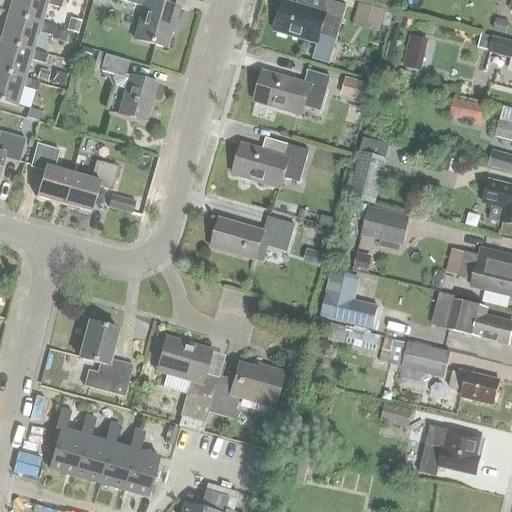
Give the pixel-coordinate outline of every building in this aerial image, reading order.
[(11,0),(7,14),(40,24),(46,5),(59,9),(61,0),(11,0)] [(174,23),(178,9),(148,0),(117,0),(143,7),(134,40),(164,49),(171,22),(174,23)] [(282,1),(273,32),(314,45),(315,45),(310,62),(328,67),(345,7),(323,0),(320,12),(282,1)] [(359,6),(356,17),(379,23),(382,12),(359,6)] [(7,14),(0,38),(0,41),(32,51),(37,32),(51,37),(54,28),(40,24),(7,14)] [(410,34),(405,66),(426,69),(431,37),(410,34)] [(477,49),(511,57),(511,43),(480,35),(477,49)] [(0,41),(0,71),(24,79),(29,60),(43,64),(46,55),(32,51),(0,41)] [(100,72),(124,78),(128,62),(104,55),(100,72)] [(38,83),(24,79),(0,71),(0,102),(15,107),(21,88),(35,92),(38,83)] [(320,112),(330,78),(306,71),(302,84),(262,73),(253,102),(301,115),(303,107),(320,112)] [(118,115),(145,123),(156,85),(128,77),(118,115)] [(339,96),(362,103),(367,86),(345,78),(339,96)] [(399,94),(389,79),(377,87),(388,102),(399,94)] [(452,101),(449,118),(484,125),(487,108),(452,101)] [(511,125),(500,122),(496,138),(511,141),(511,125)] [(0,168),(3,159),(18,164),(25,140),(0,132),(0,168)] [(35,197),(62,205),(71,175),(53,170),(58,151),(36,145),(29,168),(42,172),(35,197)] [(299,183),(308,151),(286,145),(282,157),(241,145),(232,174),(280,188),(282,178),(299,183)] [(511,153),(497,149),(492,165),(511,171),(511,153)] [(358,153),(347,198),(374,205),(385,159),(358,153)] [(71,175),(62,205),(90,213),(98,188),(111,191),(118,168),(95,162),(90,180),(71,175)] [(511,183),(488,178),(481,203),(492,206),(489,219),(500,222),(511,225),(511,183)] [(364,221),(360,236),(381,241),(384,232),(403,237),(408,218),(368,207),(364,221)] [(210,248),(254,261),(254,260),(262,263),(267,247),(286,253),(294,226),(267,218),(263,232),(219,219),(210,248)] [(464,253),(458,276),(473,280),(471,287),(481,289),(511,296),(511,257),(481,250),(479,257),(464,253)] [(352,270),(366,273),(370,257),(356,253),(352,270)] [(319,318),(371,330),(377,307),(353,301),(358,279),(330,272),(319,318)] [(485,338),(508,344),(511,328),(511,325),(498,322),(498,319),(478,314),(480,308),(454,301),(446,330),(472,336),(471,337),(485,340),(485,338)] [(83,387),(110,394),(123,398),(131,367),(108,361),(117,331),(88,323),(78,359),(98,365),(96,374),(87,372),(83,387)] [(328,328),(325,339),(345,344),(374,352),(377,341),(348,333),(328,328)] [(384,338),(379,362),(402,367),(408,344),(384,338)] [(164,339),(154,371),(166,375),(189,381),(185,395),(179,417),(180,417),(177,427),(179,427),(189,430),(200,433),(201,434),(204,424),(207,413),(218,379),(204,375),(210,354),(211,352),(164,339)] [(402,370),(443,379),(449,353),(408,343),(408,344),(402,367),(402,370)] [(218,379),(207,413),(231,420),(237,399),(272,409),(282,373),(266,368),(265,372),(256,369),(238,364),(233,381),(218,377),(218,379)] [(461,397),(493,405),(498,382),(486,379),(486,378),(467,373),(466,376),(452,373),(448,388),(462,391),(461,397)] [(379,421),(407,428),(410,412),(383,406),(379,421)] [(48,469),(67,475),(72,476),(83,437),(79,436),(64,432),(69,412),(59,410),(54,430),(58,431),(48,469)] [(84,417),(79,436),(83,437),(72,476),(98,483),(108,445),(103,443),(88,439),(94,420),(84,417)] [(109,424),(103,443),(108,445),(98,483),(122,490),(133,452),(128,450),(113,446),(119,427),(109,424)] [(479,458),(483,440),(480,439),(447,431),(429,427),(418,473),(435,477),(438,468),(475,477),(479,458)] [(134,431),(128,450),(133,452),(122,490),(148,497),(158,459),(138,453),(144,434),(134,431)] [(290,457),(284,483),(301,487),(306,460),(290,457)] [(185,505),(183,511),(230,511),(236,495),(209,487),(207,493),(204,492),(199,510),(185,505)]
